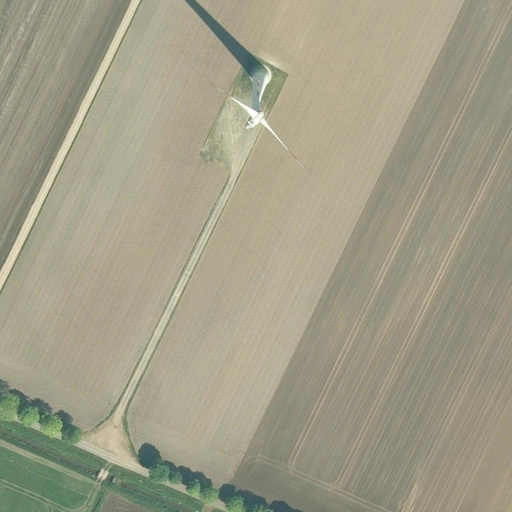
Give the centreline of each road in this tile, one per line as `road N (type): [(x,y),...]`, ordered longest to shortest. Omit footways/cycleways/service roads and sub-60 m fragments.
road 1 (track): [(102,453),(261,115)]
road 2 (track): [(0,273),(132,0)]
road 3 (unclassified): [(0,409),(239,511)]
